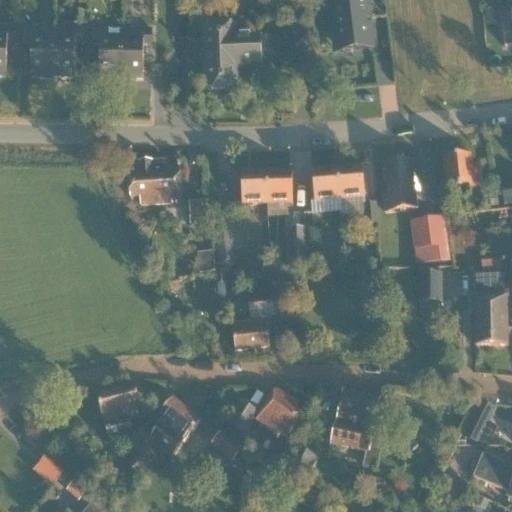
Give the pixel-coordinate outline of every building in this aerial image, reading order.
[(334,0),(337,22),(331,23),(333,38),(338,38),(339,55),(367,52),(364,24),(369,23),(366,0),(334,0)] [(511,9),(510,10),(511,23),(511,36),(503,37),(505,50),(511,49),(511,9)] [(72,14),(72,26),(84,26),(84,14),(72,14)] [(204,29),(206,85),(211,85),(212,94),(232,93),(232,84),(238,84),(237,71),(261,70),(260,39),(236,40),(236,28),(204,29)] [(0,80),(7,81),(7,46),(16,46),(16,30),(0,29),(0,80)] [(53,82),(53,37),(39,37),(40,30),(23,30),(23,46),(31,46),(31,81),(53,82)] [(53,37),(53,82),(75,82),(75,46),(84,47),(84,31),(67,31),(67,38),(53,37)] [(121,83),(122,38),(108,38),(108,31),(91,31),(91,47),(99,47),(99,82),(121,83)] [(122,38),(121,83),(143,83),(144,47),(152,48),(152,32),(136,31),(136,38),(122,38)] [(472,172),(470,158),(443,161),(447,193),(482,189),(480,171),(472,172)] [(167,169),(166,163),(138,164),(139,179),(129,179),(130,201),(140,200),(140,208),(182,205),(180,168),(167,169)] [(413,178),(411,165),(384,168),(388,199),(423,195),(421,177),(413,178)] [(337,172),(340,203),(365,201),(363,170),(337,172)] [(315,205),(340,203),(337,172),(312,174),(315,205)] [(267,176),(268,207),(293,207),(292,175),(267,176)] [(242,208),(268,207),(267,176),(242,176),(242,208)] [(504,207),(511,206),(511,186),(501,189),(504,207)] [(498,208),(497,196),(481,198),(483,210),(498,208)] [(189,204),(190,228),(208,227),(207,203),(189,204)] [(363,206),(365,226),(378,225),(376,205),(363,206)] [(143,229),(135,218),(129,222),(137,233),(143,229)] [(431,246),(433,266),(450,264),(444,219),(411,224),(415,247),(431,246)] [(214,238),(218,265),(236,263),(231,235),(214,238)] [(306,244),(288,245),(288,262),(289,270),(307,269),(307,258),(306,244)] [(213,254),(198,256),(200,277),(216,275),(213,254)] [(324,269),(324,258),(307,258),(307,269),(324,269)] [(502,274),(502,260),(481,261),(482,275),(502,274)] [(437,270),(419,270),(419,304),(442,304),(442,276),(437,276),(437,270)] [(226,275),(217,275),(217,286),(226,286),(226,275)] [(476,349),(508,348),(507,298),(506,275),(475,276),(475,299),(474,299),(476,349)] [(266,276),(266,285),(277,285),(277,276),(266,276)] [(282,319),(280,297),(248,301),(250,325),(232,327),(235,353),(269,350),(267,324),(263,324),(263,320),(282,319)] [(142,416),(134,386),(96,396),(104,426),(109,446),(133,440),(128,420),(142,416)] [(256,423),(285,441),(302,414),(295,410),(298,405),(278,392),(274,393),(256,423)] [(335,426),(330,446),(366,454),(363,469),(376,472),(388,419),(377,416),(380,402),(343,393),(336,423),(343,424),(342,428),(335,426)] [(149,444),(172,461),(200,423),(172,402),(155,423),(161,427),(149,444)] [(230,426),(243,435),(256,413),(242,405),(230,426)] [(511,406),(493,406),(492,429),(511,428),(511,406)] [(473,418),(463,440),(479,448),(489,426),(481,422),(473,418)] [(211,448),(232,465),(242,452),(221,435),(211,448)] [(155,459),(144,448),(133,460),(135,462),(129,469),(138,477),(155,459)] [(305,485),(319,462),(305,455),(292,478),(305,485)] [(511,469),(482,456),(472,480),(508,496),(506,499),(509,500),(508,503),(511,504),(511,469)] [(38,469),(56,485),(67,473),(49,457),(38,469)] [(434,486),(440,475),(429,469),(423,480),(434,486)] [(79,503),(89,490),(77,481),(66,494),(79,503)] [(87,511),(108,511),(110,510),(92,494),(83,504),(89,510),(87,511)] [(482,511),(485,511),(488,506),(478,501),(475,509),(482,511)]
